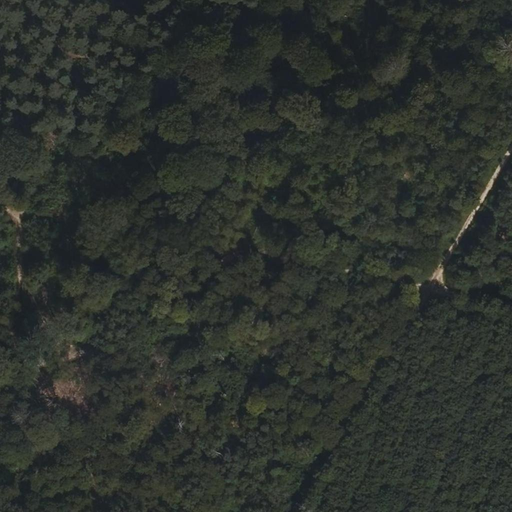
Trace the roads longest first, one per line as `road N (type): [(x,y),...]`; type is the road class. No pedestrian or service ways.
road 1 (track): [(0,207),(12,210),(21,245),(19,331),(46,348),(214,326),(355,265),(433,290)]
road 2 (track): [(301,511),(433,290)]
road 3 (track): [(433,290),(511,155)]
